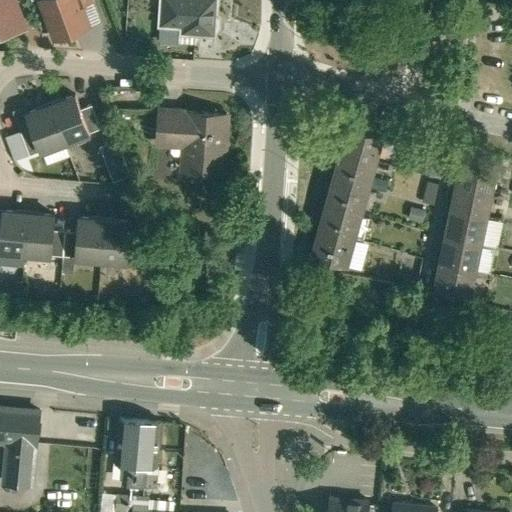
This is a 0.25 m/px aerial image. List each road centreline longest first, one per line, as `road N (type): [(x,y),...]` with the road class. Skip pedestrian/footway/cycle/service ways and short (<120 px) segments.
road 1 (residential): [(281,77),(250,390)]
road 2 (residential): [(281,77),(0,68)]
road 3 (secondary): [(511,415),(250,390)]
road 4 (secondary): [(250,390),(0,367)]
road 5 (residential): [(462,119),(281,77)]
road 6 (residential): [(267,511),(252,451),(250,390)]
